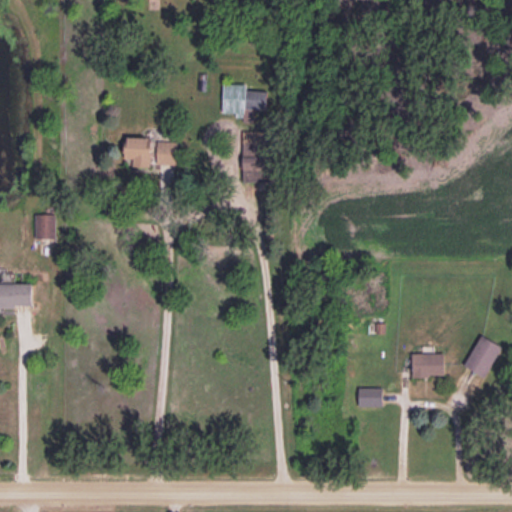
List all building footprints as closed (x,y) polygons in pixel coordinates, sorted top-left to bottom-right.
[(222,113),(234,113),(234,115),(243,115),(244,108),(265,109),(266,90),(246,90),(246,84),(223,83),(222,113)] [(132,159),(131,166),(150,167),(150,146),(147,146),(147,137),(124,136),(124,158),(132,159)] [(156,162),(176,162),(176,141),(157,141),(156,162)] [(270,182),(271,141),(242,141),(241,181),(270,182)] [(55,213),(34,213),(35,237),(55,237),(55,213)] [(32,282),(0,282),(0,306),(32,306),(32,282)] [(501,346),(480,335),(464,366),(485,377),(501,346)] [(444,353),(411,352),(411,375),(443,376),(444,353)] [(382,388),(359,387),(358,405),(381,406),(382,388)]
